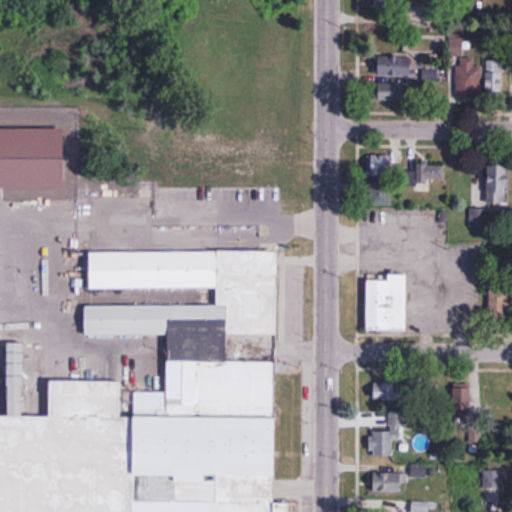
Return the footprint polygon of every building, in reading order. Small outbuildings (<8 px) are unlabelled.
[(375,75),(412,75),(412,56),(375,56),(375,75)] [(481,67),(474,67),(474,59),(457,58),(456,99),(480,100),(481,67)] [(503,61),(487,61),(487,92),(503,92),(503,61)] [(379,83),(379,102),(410,102),(410,83),(379,83)] [(392,205),(392,155),(369,155),(369,205),(392,205)] [(445,181),(445,165),(404,165),(404,187),(429,186),(429,181),(445,181)] [(488,204),(508,204),(508,165),(488,165),(488,204)] [(470,229),(490,229),(490,209),(470,209),(470,229)] [(389,280),(368,280),(368,331),(408,331),(408,275),(389,275),(389,280)] [(509,323),(509,289),(490,289),(490,323),(509,323)] [(0,511),(291,511),(291,501),(277,501),(279,420),(270,419),(271,366),(220,365),(220,328),(175,327),(173,421),(119,420),(120,383),(49,382),(48,418),(0,417),(0,511)] [(474,408),(474,374),(458,374),(458,408),(474,408)] [(374,401),(405,401),(405,382),(374,382),(374,401)] [(486,414),(507,414),(507,388),(486,388),(486,414)] [(393,456),(393,440),(402,440),(402,432),(370,432),(370,456),(393,456)] [(501,470),(484,470),(484,489),(501,489),(501,470)] [(374,473),(374,492),(403,492),(403,473),(374,473)]
